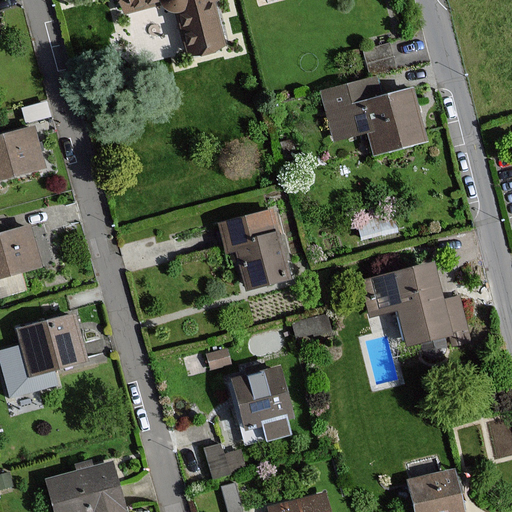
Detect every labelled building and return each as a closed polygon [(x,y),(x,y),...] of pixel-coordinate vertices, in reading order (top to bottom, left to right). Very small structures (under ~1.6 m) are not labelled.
[(151,2),(176,14),(188,54),(224,43),(211,0),(119,0),(123,11),(151,2)] [(390,45),(366,52),(372,74),(396,68),(390,45)] [(336,138),(368,130),(375,153),(426,139),(412,89),(380,98),(375,78),(323,92),(336,138)] [(0,134),(0,178),(44,166),(33,125),(0,134)] [(221,223),(228,252),(239,250),(248,287),(290,277),(273,211),(221,223)] [(0,274),(41,262),(30,224),(0,232),(0,274)] [(424,339),(427,353),(448,348),(445,335),(453,334),(452,330),(467,326),(460,297),(444,300),(436,262),(363,279),(371,315),(402,308),(410,342),(424,339)] [(0,276),(0,292),(27,286),(23,271),(0,276)] [(34,373),(35,378),(89,363),(75,314),(42,323),(22,329),(34,373)] [(209,354),(212,368),(231,364),(228,350),(209,354)] [(280,368),(236,379),(247,424),(291,413),(280,368)] [(214,477),(229,473),(222,445),(206,449),(214,477)] [(127,511),(115,465),(49,482),(56,511),(127,511)] [(465,511),(457,472),(413,482),(419,511),(465,511)] [(243,511),(239,486),(223,489),(227,511),(243,511)] [(329,511),(325,495),(272,508),(272,511),(329,511)]
